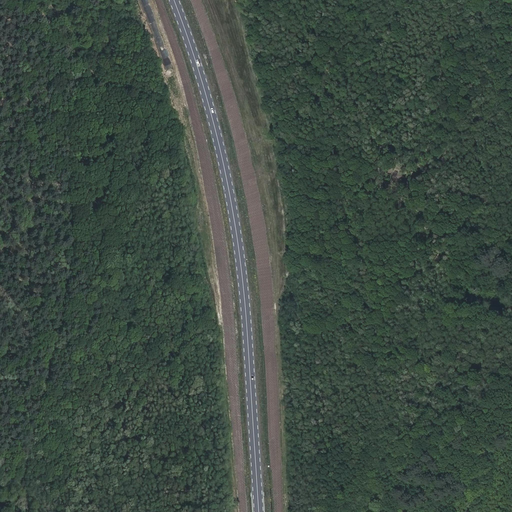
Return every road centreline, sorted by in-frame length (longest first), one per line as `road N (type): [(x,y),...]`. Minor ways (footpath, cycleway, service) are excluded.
road 1 (track): [(31,0),(93,71),(72,93),(75,248),(24,481),(33,511)]
road 2 (primary): [(259,511),(231,200),(175,0)]
road 3 (track): [(511,204),(348,161),(289,137)]
